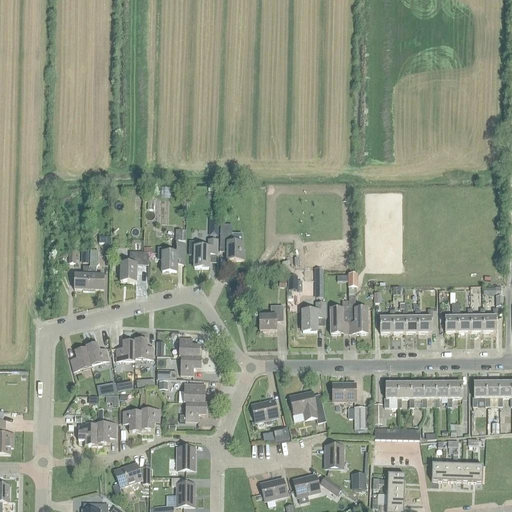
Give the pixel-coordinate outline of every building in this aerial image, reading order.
[(170,200),(160,201),(161,213),(170,213),(170,200)] [(209,231),(217,231),(218,221),(212,221),(212,224),(210,224),(209,231)] [(227,262),(243,263),(244,253),(242,253),(242,245),(232,244),(232,227),(220,226),(220,250),(227,250),(227,262)] [(104,257),(111,257),(111,239),(100,239),(100,245),(104,245),(104,257)] [(189,244),(189,257),(194,257),(194,270),(208,270),(208,256),(217,257),(217,242),(208,241),(208,249),(202,249),(202,244),(189,244)] [(176,255),(170,254),(170,250),(158,250),(158,261),(162,261),(162,274),(176,275),(176,267),(184,267),(185,247),(176,246),(176,255)] [(90,268),(96,268),(98,266),(99,265),(98,264),(98,252),(90,251),(90,268)] [(120,284),(136,284),(136,267),(148,268),(148,254),(129,254),(129,266),(120,266),(120,284)] [(82,293),(88,293),(89,268),(83,268),(82,277),(74,277),(74,292),(83,292),(82,293)] [(89,268),(88,293),(95,294),(95,292),(103,293),(103,278),(96,277),(96,269),(89,268)] [(348,276),(348,289),(357,289),(357,276),(348,276)] [(298,291),(298,277),(289,277),(289,291),(298,291)] [(323,299),(323,293),(323,279),(315,279),(315,293),(315,299),(323,299)] [(483,290),(483,297),(501,296),(501,288),(494,288),(495,290),(483,290)] [(348,302),(348,308),(348,325),(349,336),(367,336),(367,311),(355,311),(355,298),(348,298),(348,302)] [(495,308),(503,308),(503,298),(495,298),(495,308)] [(349,336),(348,325),(348,308),(348,302),(342,303),(342,311),(330,311),(330,336),(343,336),(349,336)] [(325,320),(325,305),(316,305),(316,313),(302,313),(302,334),(316,334),(316,320),(325,320)] [(445,335),(457,335),(458,335),(458,319),(459,319),(459,305),(452,305),(452,314),(455,314),(455,319),(444,319),(445,335)] [(259,318),(259,333),(276,333),(276,324),(283,324),(283,308),(270,308),(270,318),(259,318)] [(472,319),(470,319),(470,334),(483,334),(483,319),(485,319),(484,310),(480,311),(480,319),(472,319)] [(493,319),(485,319),(483,319),(483,334),(496,334),(496,319),(497,319),(497,310),(492,310),(493,319)] [(393,335),(406,335),(405,320),(407,320),(407,311),(402,312),(402,320),(394,320),(393,320),(393,335)] [(419,319),(419,311),(415,311),(415,320),(407,320),(405,320),(406,335),(418,335),(417,320),(419,319)] [(427,319),(419,319),(417,320),(418,335),(431,335),(430,320),(432,320),(432,311),(427,311),(427,319)] [(467,319),(459,319),(458,319),(458,335),(470,334),(470,319),(472,319),(472,311),(467,311),(467,319)] [(380,336),(393,335),(393,320),(394,320),(394,312),(389,312),(390,320),(379,320),(380,336)] [(199,359),(200,347),(192,347),(192,341),(179,340),(179,347),(181,347),(181,359),(179,359),(181,359),(199,360),(199,359)] [(153,350),(147,349),(147,342),(134,342),(134,344),(135,344),(134,362),(135,362),(135,360),(146,360),(146,362),(153,362),(153,350)] [(123,362),(134,362),(134,364),(135,364),(135,362),(134,362),(135,344),(134,344),(122,343),(122,351),(116,351),(115,364),(122,364),(123,362)] [(86,350),(91,368),(91,366),(102,363),(102,365),(109,364),(106,351),(99,353),(98,345),(85,348),(86,350)] [(80,373),(79,371),(90,368),(91,370),(92,370),(91,368),(86,350),(74,353),(76,361),(70,362),(73,375),(80,373)] [(180,371),(180,378),(193,378),(193,372),(201,372),(201,359),(199,359),(199,360),(181,359),(183,359),(182,371),(180,371)] [(157,372),(157,380),(169,381),(169,373),(157,372)] [(499,400),(497,400),(497,408),(502,408),(502,400),(510,400),(511,400),(511,384),(499,385),(499,400)] [(117,395),(115,385),(107,386),(109,397),(117,395)] [(398,401),(396,401),(397,409),(401,409),(401,401),(409,401),(411,401),(411,385),(398,386),(398,401)] [(411,401),(409,401),(409,409),(414,409),(414,401),(422,401),(424,401),(423,385),(411,385),(411,401)] [(436,385),(423,385),(424,401),(422,401),(422,409),(426,409),(426,401),(434,401),(436,401),(436,385)] [(449,401),(449,385),(436,385),(436,401),(434,401),(434,409),(439,409),(439,401),(447,401),(449,401)] [(447,409),(452,409),(452,401),(462,400),(462,385),(449,385),(449,401),(447,401),(447,409)] [(477,400),(485,400),(487,400),(486,385),(474,385),(474,400),(472,400),(472,409),(477,409),(477,400)] [(485,408),(489,408),(489,400),(497,400),(499,400),(499,385),(486,385),(487,400),(485,400),(485,408)] [(183,405),(185,406),(185,405),(204,406),(204,405),(205,387),(184,386),(184,393),(186,393),(185,405),(183,405)] [(331,386),(332,403),(356,403),(356,386),(354,386),(331,386)] [(385,401),(384,401),(384,409),(389,409),(388,401),(396,401),(398,401),(398,386),(385,386),(385,401)] [(316,420),(317,426),(325,424),(321,406),(315,407),(313,394),(289,400),(293,416),(303,414),(305,422),(316,420)] [(267,427),(271,426),(272,424),(271,421),(278,419),(274,403),(251,408),(255,425),(265,422),(266,426),(267,427)] [(198,418),(206,418),(206,406),(204,405),(204,406),(185,405),(185,406),(187,406),(187,417),(185,417),(185,424),(198,424),(198,418)] [(374,406),(374,426),(382,426),(382,406),(374,406)] [(354,409),(354,432),(365,432),(365,409),(354,409)] [(153,425),(160,425),(160,412),(153,412),(153,414),(142,414),(142,412),(141,412),(141,414),(141,433),(153,433),(153,425)] [(130,416),(130,414),(122,414),(122,427),(129,427),(129,434),(141,435),(141,433),(141,414),(141,416),(130,416)] [(5,423),(0,422),(0,456),(10,457),(10,450),(13,450),(13,436),(5,435),(5,423)] [(85,448),(97,448),(97,426),(85,426),(85,427),(78,427),(78,442),(85,442),(85,448)] [(109,428),(98,428),(98,426),(97,426),(97,448),(102,448),(102,446),(109,446),(109,441),(116,441),(116,426),(109,426),(109,428)] [(476,430),(476,436),(486,436),(486,426),(480,426),(476,430)] [(273,431),(275,442),(289,440),(287,429),(273,431)] [(325,472),(342,472),(342,448),(325,448),(325,472)] [(177,474),(194,474),(194,450),(177,450),(177,474)] [(114,474),(119,490),(140,482),(142,481),(142,486),(149,486),(150,470),(142,470),(138,470),(137,466),(114,474)] [(430,466),(429,483),(440,483),(440,466),(430,466)] [(440,466),(440,483),(450,484),(450,467),(440,466)] [(450,484),(460,484),(460,467),(450,467),(450,484)] [(470,467),(460,467),(460,484),(470,485),(470,467)] [(470,467),(470,485),(480,485),(481,468),(470,467)] [(353,477),(353,493),(365,493),(365,477),(353,477)] [(320,494),(316,478),(292,483),(296,500),(318,494),(320,494)] [(320,486),(337,499),(344,491),(326,479),(320,486)] [(171,480),(171,488),(177,488),(177,510),(194,510),(194,486),(184,486),(184,481),(171,480)] [(287,498),(283,481),(260,487),(264,503),(287,498)] [(0,511),(1,511),(2,505),(9,505),(9,487),(0,486),(0,511)] [(387,497),(404,497),(404,487),(387,486),(387,497)] [(386,507),(403,507),(404,497),(387,497),(386,507)]
